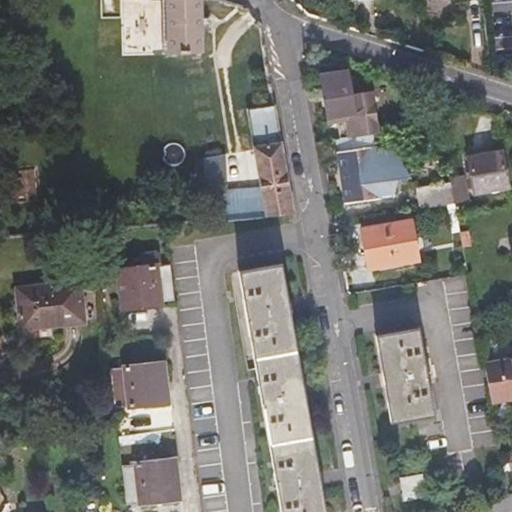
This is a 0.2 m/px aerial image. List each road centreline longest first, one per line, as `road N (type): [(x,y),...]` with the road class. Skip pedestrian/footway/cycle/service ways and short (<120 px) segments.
road 1 (residential): [(368,511),(283,47),(267,9)]
road 2 (residential): [(511,97),(293,28),(267,9)]
